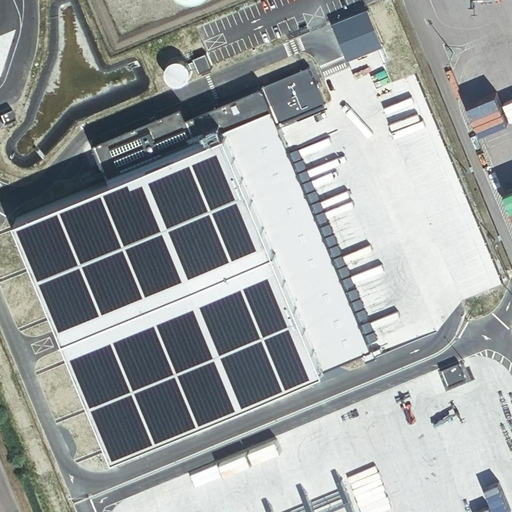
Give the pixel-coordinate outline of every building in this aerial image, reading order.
[(368,9),(334,23),(349,58),(383,44),(368,9)] [(206,55),(195,59),(200,73),(211,69),(206,55)] [(173,79),(176,81),(180,82),(184,81),(188,79),(190,76),(192,73),(192,68),(191,65),(189,61),(186,59),(182,58),(178,58),(174,59),(171,62),(169,65),(168,69),(168,73),(170,77),(173,79)] [(110,179),(16,219),(116,453),(367,347),(273,125),(327,101),(312,66),(189,118),(184,104),(94,142),(110,179)] [(12,109),(0,113),(0,115),(3,124),(16,119),(12,109)]
